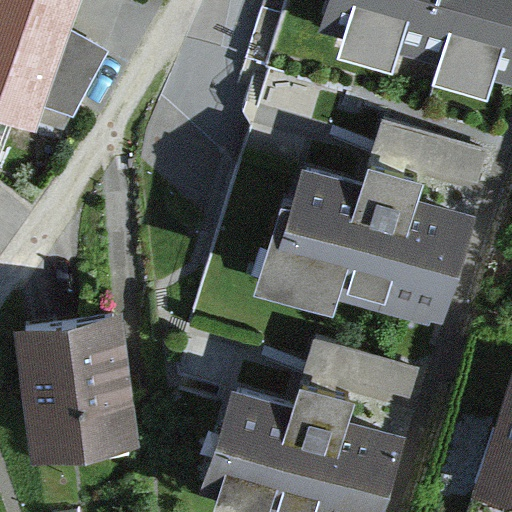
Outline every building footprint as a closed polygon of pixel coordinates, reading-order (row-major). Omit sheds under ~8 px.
[(66,0),(64,0),(0,0),(0,116),(68,144),(103,56),(52,36),(66,0)] [(511,0),(324,0),(320,14),(511,72),(511,0)] [(488,221),(289,160),(256,265),(455,327),(488,221)] [(133,323),(39,331),(50,462),(144,453),(133,323)] [(394,511),(416,440),(228,385),(195,496),(250,511),(394,511)] [(511,511),(511,400),(476,504),(499,511),(511,511)]
